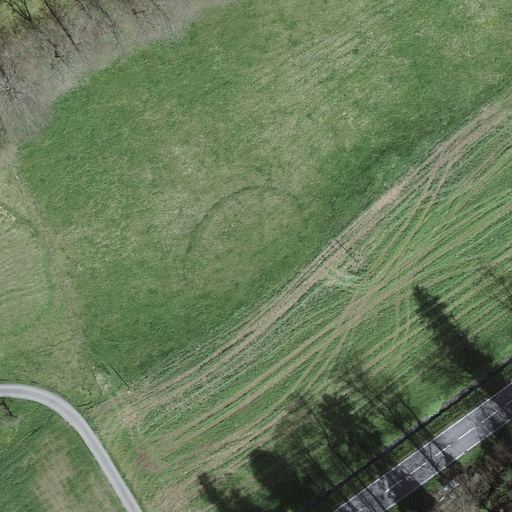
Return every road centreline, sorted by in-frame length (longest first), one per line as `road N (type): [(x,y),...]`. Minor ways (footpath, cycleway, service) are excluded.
road 1 (unclassified): [(0,391),(40,395),(65,410),(135,511)]
road 2 (secondary): [(511,401),(358,511)]
